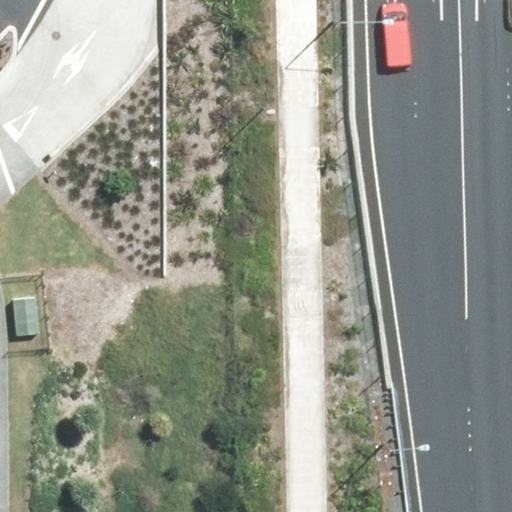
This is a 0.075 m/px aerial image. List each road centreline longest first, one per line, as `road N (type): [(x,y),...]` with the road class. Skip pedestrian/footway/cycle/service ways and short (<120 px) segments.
road 1 (motorway): [(455,511),(412,177),(404,0)]
road 2 (motorway): [(503,511),(505,0)]
